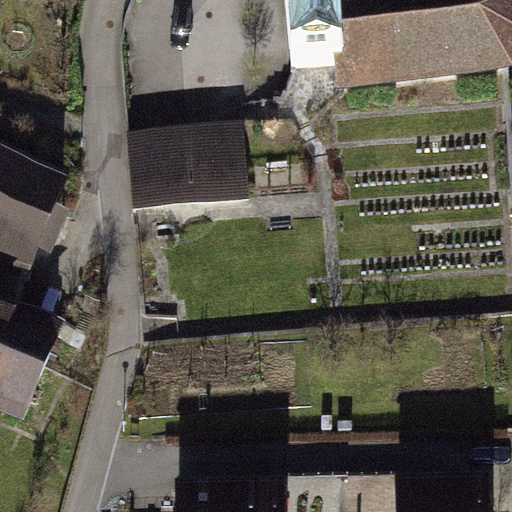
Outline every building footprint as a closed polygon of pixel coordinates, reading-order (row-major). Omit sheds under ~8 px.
[(511,0),(340,0),(342,12),(295,18),(302,74),(349,69),(352,93),(511,73),(511,0)] [(251,124),(133,134),(140,215),(258,206),(251,124)] [(80,180),(0,146),(0,254),(41,272),(80,180)] [(0,413),(32,427),(73,329),(0,298),(0,413)] [(346,482),(346,511),(502,511),(501,478),(346,482)] [(346,511),(346,482),(181,485),(181,511),(346,511)]
